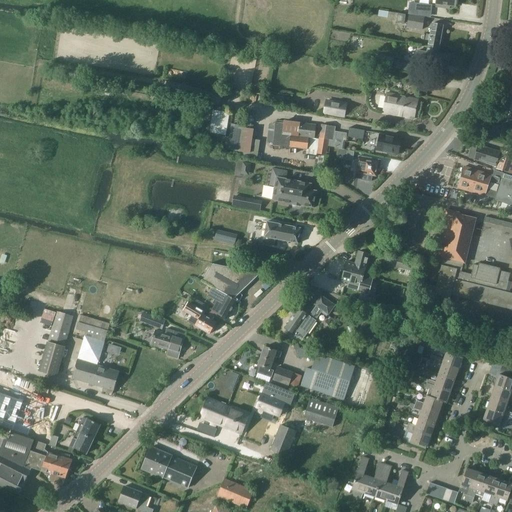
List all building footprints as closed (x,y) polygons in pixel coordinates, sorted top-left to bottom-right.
[(456,8),(456,0),(435,0),(435,5),(436,5),(436,8),(450,10),(450,7),(456,8)] [(396,21),(397,13),(382,11),(381,16),(387,17),(387,20),(396,21)] [(404,24),(405,15),(398,14),(396,23),(404,24)] [(424,18),(408,15),(406,27),(422,30),(424,18)] [(439,49),(441,39),(444,26),(431,23),(427,47),(439,49)] [(438,53),(439,49),(427,47),(426,52),(418,51),(416,60),(446,66),(449,55),(438,53)] [(383,56),(382,65),(392,67),(394,58),(383,56)] [(387,94),(382,113),(414,120),(418,101),(387,94)] [(344,118),(347,104),(326,99),(323,114),(344,118)] [(302,110),(304,102),(296,101),(295,109),(302,110)] [(226,136),(229,112),(213,110),(211,126),(205,125),(204,131),(210,132),(209,134),(226,136)] [(316,126),(284,121),(283,124),(275,123),(274,126),(268,125),(266,143),(272,144),(272,146),(307,150),(309,138),(314,139),(316,126)] [(203,133),(204,126),(194,124),(193,131),(203,133)] [(342,148),(345,132),(335,131),(336,127),(321,124),(317,154),(327,155),(328,146),(342,148)] [(250,154),(253,130),(242,128),(242,126),(231,125),(227,151),(250,154)] [(363,140),(365,131),(349,128),(347,137),(363,140)] [(379,135),(376,150),(387,152),(386,154),(395,156),(396,154),(398,155),(401,139),(379,135)] [(475,148),(474,150),(474,151),(477,151),(476,152),(474,159),(474,160),(497,167),(497,169),(511,174),(511,153),(502,151),(502,153),(500,152),(479,145),(476,144),(474,148),(475,148)] [(352,162),(354,152),(348,151),(345,160),(352,162)] [(381,161),(365,158),(364,160),(358,159),(355,173),(362,174),(361,180),(371,182),(372,176),(376,177),(377,169),(379,169),(381,161)] [(241,171),(249,173),(251,164),(242,162),(241,171)] [(273,168),(269,186),(275,187),(272,201),(313,208),(316,191),(310,190),(311,184),(286,179),(287,171),(273,168)] [(485,196),(491,175),(465,168),(459,188),(485,196)] [(511,176),(503,174),(495,200),(511,205),(510,215),(511,215),(511,176)] [(463,217),(460,216),(461,214),(446,210),(443,220),(447,220),(444,231),(440,230),(438,238),(442,239),(440,249),(436,248),(434,257),(443,259),(436,287),(424,284),(422,291),(450,298),(451,295),(511,310),(511,294),(510,294),(511,289),(511,283),(508,282),(511,273),(500,270),(500,268),(479,263),(479,265),(474,264),(472,275),(462,272),(475,219),(474,218),(463,215),(463,217)] [(511,228),(511,223),(485,217),(484,221),(511,228)] [(298,244),(301,228),(267,221),(263,243),(274,246),(275,239),(298,244)] [(212,231),(210,238),(214,239),(234,245),(236,236),(216,231),(216,232),(212,231)] [(422,262),(423,256),(394,248),(392,254),(422,262)] [(347,262),(342,280),(350,283),(349,288),(369,293),(374,278),(363,275),(369,255),(358,252),(355,264),(347,262)] [(417,272),(419,262),(399,257),(397,267),(417,272)] [(238,301),(241,296),(239,294),(259,274),(212,264),(202,281),(214,288),(237,301),(238,301)] [(227,319),(237,301),(214,288),(209,296),(216,299),(213,304),(216,305),(212,310),(227,319)] [(299,309),(285,328),(296,336),(298,338),(298,337),(299,337),(299,336),(302,339),(304,336),(315,321),(321,313),(323,310),(329,314),(335,305),(322,296),(315,305),(316,305),(309,316),(299,309)] [(209,314),(212,309),(196,300),(193,304),(195,305),(209,314)] [(189,303),(185,308),(197,315),(192,324),(209,334),(210,333),(212,333),(214,330),(213,328),(216,323),(212,321),(214,317),(209,314),(207,318),(202,315),(204,312),(189,303)] [(56,376),(74,315),(58,310),(40,371),(56,376)] [(117,378),(119,371),(98,365),(108,331),(107,331),(109,323),(81,314),(78,322),(76,329),(86,332),(72,378),(102,387),(105,375),(117,378)] [(148,315),(145,324),(162,330),(165,321),(148,315)] [(364,317),(361,327),(371,330),(373,322),(370,321),(370,318),(364,317)] [(168,351),(174,332),(166,330),(165,334),(155,331),(151,346),(157,348),(168,351)] [(178,359),(184,339),(182,339),(183,335),(174,332),(168,351),(166,356),(178,359)] [(260,365),(258,372),(271,377),(274,369),(270,368),(275,356),(280,358),(282,352),(276,350),(275,351),(264,347),(258,365),(260,365)] [(305,358),(307,352),(299,349),(297,356),(305,358)] [(436,357),(435,361),(458,370),(462,358),(446,352),(444,360),(436,357)] [(344,400),(355,366),(318,354),(312,369),(307,368),(301,385),(308,388),(306,393),(317,397),(319,391),(327,394),(344,400)] [(435,361),(433,365),(441,368),(438,375),(454,381),(458,370),(435,361)] [(297,386),(301,376),(293,373),(277,367),(273,380),(289,386),(290,384),(297,386)] [(239,374),(231,371),(229,377),(236,380),(239,374)] [(112,394),(117,378),(105,375),(102,387),(103,387),(102,391),(112,394)] [(419,380),(419,381),(427,384),(450,392),(454,381),(438,375),(436,382),(435,383),(420,377),(419,380)] [(511,392),(511,379),(499,375),(495,386),(511,392)] [(266,383),(256,408),(279,417),(284,404),(290,406),(295,395),(266,383)] [(426,385),(425,388),(429,389),(426,396),(430,397),(446,403),(450,392),(427,384),(426,385)] [(511,396),(511,392),(495,386),(491,398),(507,403),(510,396),(511,396)] [(0,394),(0,425),(1,426),(11,398),(0,394)] [(412,400),(410,404),(415,406),(439,414),(443,403),(446,404),(446,403),(430,397),(426,396),(423,404),(416,402),(412,400)] [(11,398),(1,426),(13,430),(23,402),(11,398)] [(242,434),(250,416),(207,398),(199,417),(242,434)] [(511,417),(511,413),(511,412),(505,410),(507,403),(491,398),(487,409),(511,417)] [(332,428),(338,409),(310,400),(303,419),(332,428)] [(23,402),(13,430),(28,435),(38,408),(23,402)] [(415,406),(413,410),(420,412),(418,419),(435,425),(439,414),(415,406)] [(509,421),(511,417),(487,409),(483,421),(499,426),(504,428),(506,420),(509,421)] [(69,425),(72,419),(67,416),(64,422),(69,425)] [(93,440),(100,426),(83,418),(77,432),(93,440)] [(409,424),(407,428),(431,437),(435,425),(418,419),(415,426),(409,424)] [(287,457),(297,431),(281,425),(270,450),(287,457)] [(208,434),(214,436),(217,428),(211,426),(208,434)] [(407,428),(406,432),(412,435),(410,442),(427,448),(431,437),(407,428)] [(68,470),(54,465),(55,464),(45,460),(46,456),(30,451),(30,450),(34,440),(7,431),(0,451),(0,484),(19,494),(32,468),(41,472),(51,474),(49,481),(63,486),(68,470)] [(86,454),(93,440),(77,432),(70,446),(86,454)] [(52,435),(50,444),(56,446),(59,437),(52,435)] [(68,470),(72,460),(47,452),(43,449),(45,444),(34,441),(30,451),(46,456),(45,460),(55,464),(54,465),(68,470)] [(189,487),(197,467),(172,456),(172,455),(151,447),(142,468),(163,477),(189,487)] [(363,494),(369,477),(364,476),(369,460),(362,458),(352,490),(353,491),(353,497),(361,499),(363,494)] [(375,497),(385,466),(379,463),(374,479),(369,477),(363,494),(375,497)] [(386,501),(391,485),(386,483),(391,468),(385,466),(375,497),(386,501)] [(461,485),(459,490),(465,492),(464,493),(466,494),(465,499),(469,501),(478,473),(466,469),(461,485)] [(398,505),(408,473),(401,471),(396,487),(391,485),(386,501),(398,505)] [(484,493),(489,477),(478,473),(469,501),(472,502),(474,497),(476,493),(483,495),(484,493)] [(489,477),(484,493),(491,495),(489,502),(493,503),(501,481),(489,477)] [(247,508),(254,490),(225,479),(218,496),(247,508)] [(507,501),(511,486),(511,484),(501,481),(493,503),(494,503),(497,505),(499,498),(507,501)] [(431,496),(435,485),(430,483),(426,494),(431,496)] [(437,498),(441,487),(435,485),(431,496),(437,498)] [(125,486),(119,502),(141,510),(140,511),(153,511),(154,510),(146,507),(150,496),(125,486)] [(442,500),(446,489),(441,487),(437,498),(442,500)] [(448,502),(452,491),(446,489),(442,500),(448,502)] [(454,504),(458,493),(452,491),(448,502),(454,504)]
